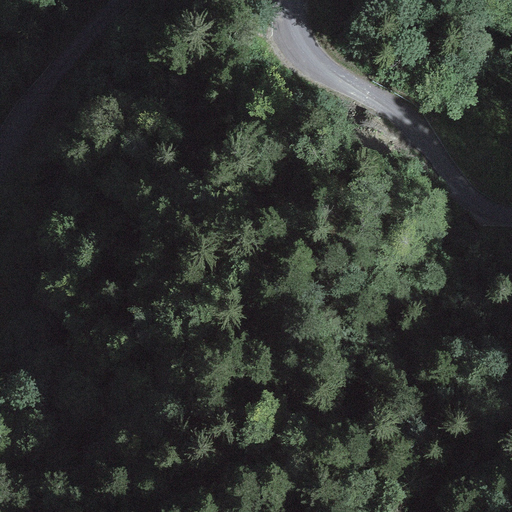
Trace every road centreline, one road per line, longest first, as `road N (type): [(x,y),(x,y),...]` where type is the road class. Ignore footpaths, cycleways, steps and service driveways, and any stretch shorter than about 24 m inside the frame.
road 1 (unclassified): [(287,0),(309,60),(405,113),(470,199),(511,213)]
road 2 (unclassified): [(0,153),(72,53),(123,0)]
